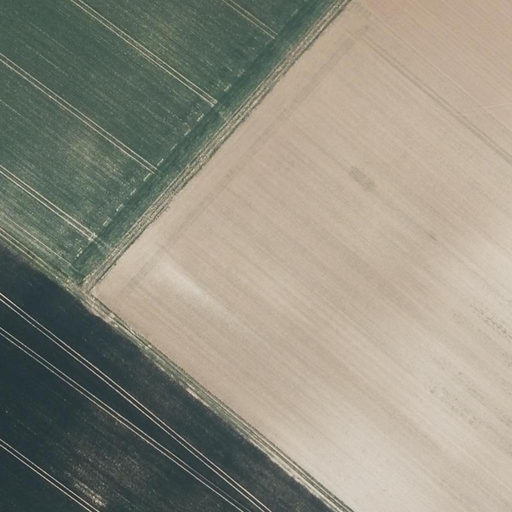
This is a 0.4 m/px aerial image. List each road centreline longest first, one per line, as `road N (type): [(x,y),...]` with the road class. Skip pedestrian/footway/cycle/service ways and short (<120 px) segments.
road 1 (track): [(82,288),(343,0)]
road 2 (track): [(347,511),(82,288)]
